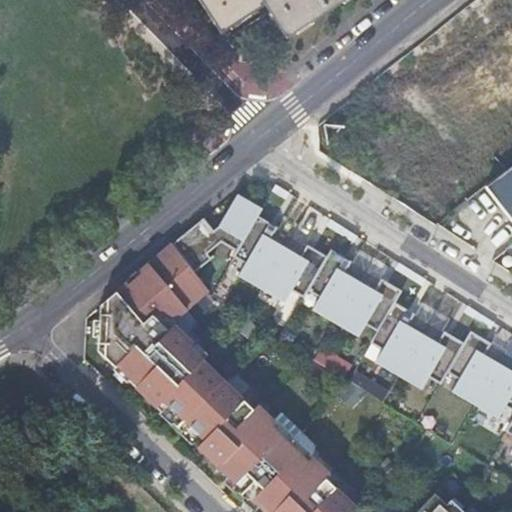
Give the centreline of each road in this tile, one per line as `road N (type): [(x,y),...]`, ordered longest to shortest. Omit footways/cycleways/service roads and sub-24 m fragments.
road 1 (tertiary): [(10,338),(260,140)]
road 2 (residential): [(511,297),(260,140)]
road 3 (residential): [(10,338),(206,511)]
road 4 (tertiary): [(260,140),(436,0)]
